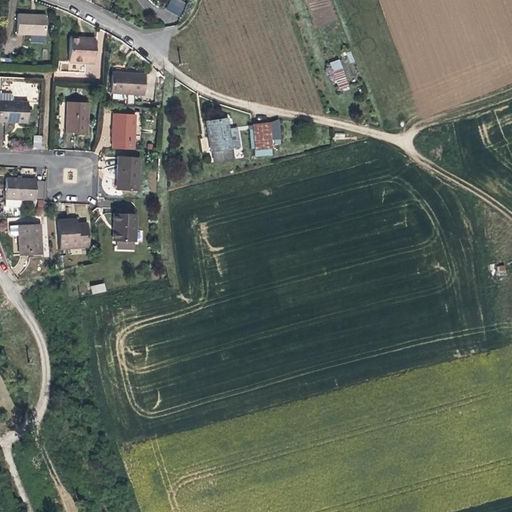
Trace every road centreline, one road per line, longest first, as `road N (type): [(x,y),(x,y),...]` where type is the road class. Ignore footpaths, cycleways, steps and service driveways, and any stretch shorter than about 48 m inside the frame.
road 1 (track): [(511,220),(396,139),(236,103),(165,64)]
road 2 (track): [(175,284),(161,184),(165,64)]
road 3 (unclassified): [(33,420),(44,400),(42,339),(0,265)]
